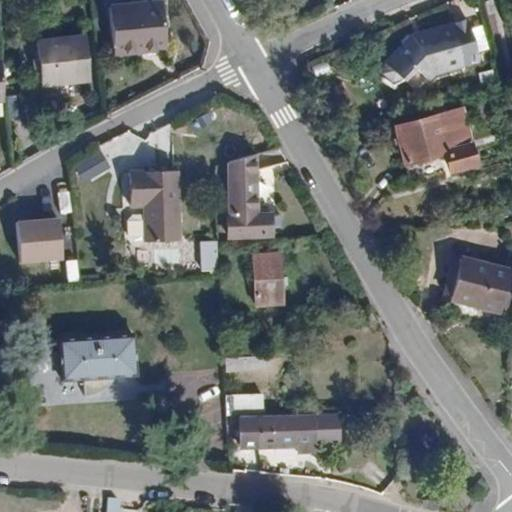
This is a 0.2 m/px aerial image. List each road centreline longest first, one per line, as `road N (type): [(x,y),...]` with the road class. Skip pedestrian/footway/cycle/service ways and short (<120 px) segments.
road 1 (tertiary): [(511,476),(408,338),(253,61)]
road 2 (residential): [(0,463),(337,499),(370,511)]
road 3 (residential): [(253,61),(0,189)]
road 4 (residential): [(253,61),(391,0)]
